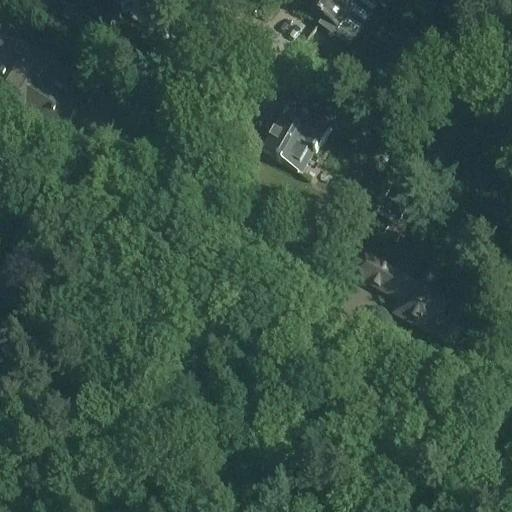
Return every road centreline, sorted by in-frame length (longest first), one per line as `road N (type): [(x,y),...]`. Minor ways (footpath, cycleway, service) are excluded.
road 1 (unclassified): [(458,457),(91,239)]
road 2 (residential): [(259,0),(91,239)]
